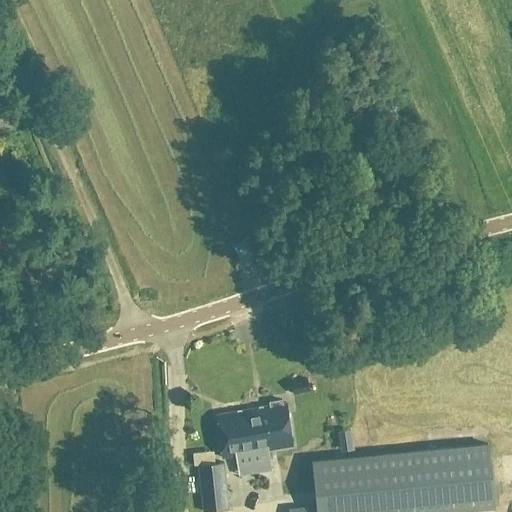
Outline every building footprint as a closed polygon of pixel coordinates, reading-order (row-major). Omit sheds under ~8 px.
[(251,256),(245,240),(233,245),(240,261),(251,256)] [(243,323),(247,343),(266,340),(262,319),(243,323)] [(290,383),(292,396),(310,393),(307,379),(290,383)] [(224,457),(291,445),(284,405),(217,417),(224,457)] [(295,511),(485,511),(493,511),(486,449),(312,464),(316,510),(295,511)] [(215,511),(227,511),(222,463),(199,466),(203,511),(215,511)]
